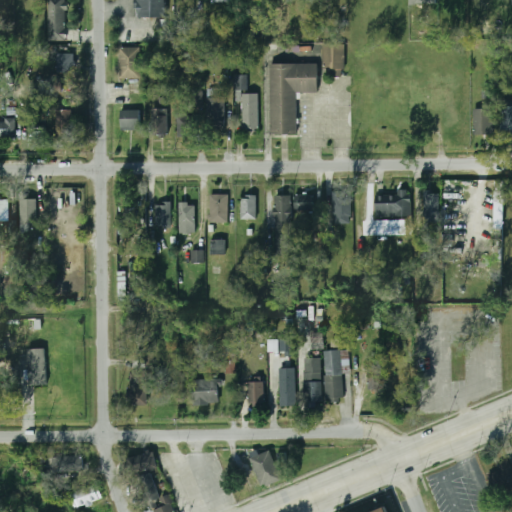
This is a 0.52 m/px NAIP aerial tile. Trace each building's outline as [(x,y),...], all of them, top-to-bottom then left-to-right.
[(47,0),(47,41),(65,41),(65,0),(47,0)] [(165,0),(133,0),(133,17),(165,17),(165,0)] [(344,44),(321,44),(321,70),(344,70),(344,44)] [(140,78),(140,47),(118,47),(118,78),(140,78)] [(55,73),(74,73),(74,53),(55,53),(55,73)] [(296,94),(318,93),(317,63),(269,64),(270,134),(296,133),(296,94)] [(233,75),(233,91),(245,91),(245,75),(233,75)] [(47,91),(59,92),(60,79),(48,78),(47,91)] [(241,94),(241,133),(258,133),(258,94),(241,94)] [(206,98),(206,135),(224,135),(224,98),(206,98)] [(177,110),(177,137),(197,137),(197,99),(187,99),(187,110),(177,110)] [(511,104),(500,104),(500,133),(511,133),(511,104)] [(473,134),(491,134),(491,108),(473,108),(473,134)] [(167,135),(167,109),(151,109),(151,135),(167,135)] [(71,110),(55,110),(55,139),(71,139),(71,110)] [(140,130),(140,110),(120,110),(120,130),(140,130)] [(0,139),(15,139),(15,119),(0,119),(0,139)] [(47,125),(35,125),(35,139),(46,139),(47,125)] [(494,230),(504,230),(504,182),(495,182),(494,230)] [(348,191),(332,191),(332,222),(348,222),(348,191)] [(423,222),(439,222),(439,191),(423,191),(423,222)] [(209,194),(209,222),(228,222),(228,194),(209,194)] [(313,194),(294,194),(294,211),(313,211),(313,194)] [(241,219),(255,219),(255,195),(241,195),(241,219)] [(290,195),(274,195),(274,217),(268,217),(268,228),(274,228),(274,256),(291,256),(290,195)] [(19,197),(19,232),(34,232),(34,197),(19,197)] [(0,223),(8,223),(8,199),(0,199),(0,223)] [(376,216),(411,216),(411,199),(376,199),(376,216)] [(170,202),(154,202),(154,227),(170,227),(170,202)] [(178,233),(194,233),(194,202),(178,202),(178,233)] [(79,224),(79,216),(51,216),(51,224),(79,224)] [(406,220),(377,220),(378,236),(407,235),(406,220)] [(209,254),(225,254),(225,239),(209,239),(209,254)] [(202,262),(202,251),(192,251),(192,262),(202,262)] [(119,302),(127,302),(127,282),(118,282),(119,302)] [(309,323),(299,322),(298,333),(308,333),(309,323)] [(293,354),(293,335),(280,334),(279,354),(293,354)] [(46,385),(44,348),(27,349),(29,385),(46,385)] [(345,350),(324,350),(325,400),(346,400),(345,350)] [(304,358),(304,403),(321,403),(321,358),(304,358)] [(294,366),(279,366),(279,400),(294,400),(294,366)] [(381,367),(367,367),(367,392),(381,392),(381,367)] [(146,405),(146,372),(129,372),(129,405),(146,405)] [(218,380),(192,380),(192,405),(218,405),(218,380)] [(248,382),(248,405),(262,405),(262,382),(248,382)] [(157,467),(153,451),(126,459),(131,475),(157,467)] [(281,480),(270,451),(250,458),(261,487),(281,480)] [(53,474),(83,471),(81,455),(51,458),(53,474)] [(497,462),(499,471),(488,474),(491,492),(511,488),(511,469),(510,460),(497,462)] [(159,498),(151,473),(133,479),(144,511),(174,511),(169,495),(159,498)] [(103,498),(97,483),(72,493),(78,508),(103,498)]
